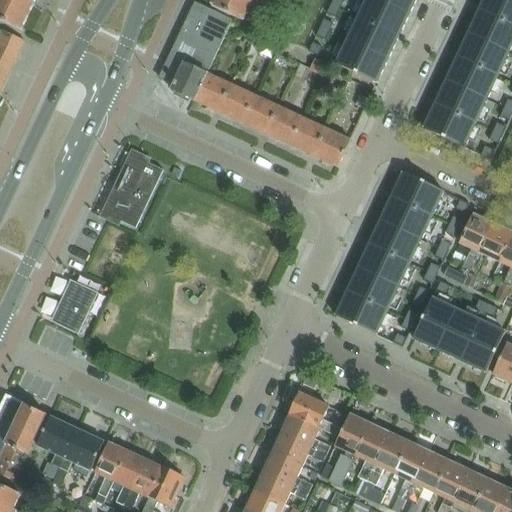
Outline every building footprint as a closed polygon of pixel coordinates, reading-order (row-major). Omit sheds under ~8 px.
[(0,0),(0,21),(21,31),(33,4),(34,4),(36,0),(0,0)] [(214,0),(211,7),(234,18),(244,23),(254,0),(214,0)] [(339,0),(333,0),(331,6),(340,11),(344,2),(339,0)] [(375,0),(367,0),(358,19),(399,39),(410,16),(375,0)] [(375,0),(410,16),(417,0),(375,0)] [(511,0),(484,0),(479,11),(511,26),(511,0)] [(171,91),(183,97),(195,102),(208,75),(211,69),(205,66),(227,19),(219,15),(195,4),(159,80),(173,86),(173,87),(174,87),(171,91)] [(331,6),(327,15),(336,19),(340,11),(331,6)] [(511,26),(479,11),(468,35),(509,54),(511,46),(511,26)] [(358,19),(348,42),(388,61),(399,39),(358,19)] [(324,20),(320,29),(329,33),(333,25),(324,20)] [(251,38),(258,41),(259,41),(264,30),(257,27),(251,38)] [(320,29),(316,37),(325,42),(329,33),(320,29)] [(264,30),(259,41),(265,44),(270,33),(264,30)] [(0,41),(19,51),(23,42),(24,41),(2,31),(0,34),(0,41)] [(270,33),(265,44),(272,48),(277,36),(270,33)] [(468,35),(457,58),(498,77),(509,54),(468,35)] [(277,36),(272,48),(278,51),(284,39),(277,36)] [(284,39),(278,51),(286,54),(291,43),(284,39)] [(0,53),(15,60),(19,51),(0,41),(0,53)] [(348,42),(336,66),(377,85),(388,61),(348,42)] [(313,44),(309,53),(318,57),(322,48),(313,44)] [(0,64),(10,69),(15,60),(0,53),(0,64)] [(457,58),(446,82),(487,101),(498,77),(457,58)] [(309,71),(316,74),(321,64),(314,60),(309,71)] [(0,75),(6,78),(10,69),(0,64),(0,75)] [(323,78),(328,68),(328,67),(321,64),(316,74),(323,78)] [(326,72),(323,78),(331,81),(334,75),(326,72)] [(208,75),(195,102),(219,114),(232,87),(208,75)] [(446,82),(435,105),(476,124),(487,101),(446,82)] [(232,87),(219,114),(243,125),(256,98),(232,87)] [(363,110),(368,100),(360,96),(355,106),(363,110)] [(256,98),(243,125),(266,135),(279,108),(256,98)] [(435,105),(423,130),(464,149),(476,124),(435,105)] [(279,108),(266,135),(290,146),(302,120),(279,108)] [(511,112),(504,109),(499,117),(509,121),(511,114),(511,112)] [(302,120),(290,146),(313,157),(326,131),(302,120)] [(496,124),(492,132),(502,136),(506,128),(496,124)] [(338,169),(350,142),(349,141),(326,131),(313,157),(338,169)] [(492,132),(488,141),(498,145),(502,136),(492,132)] [(484,147),(480,156),(490,160),(494,152),(484,147)] [(135,230),(163,172),(134,158),(106,216),(135,230)] [(403,174),(391,199),(432,218),(443,193),(403,174)] [(391,199),(380,222),(421,242),(432,218),(391,199)] [(459,202),(455,210),(464,214),(468,206),(459,202)] [(468,225),(458,245),(459,246),(471,251),(460,272),(469,276),(493,225),(472,216),(468,225)] [(453,217),(449,226),(458,230),(462,222),(453,217)] [(380,222),(369,246),(410,265),(421,242),(380,222)] [(511,234),(493,225),(469,276),(477,280),(487,259),(499,265),(511,236),(511,234)] [(449,226),(445,234),(454,239),(458,230),(449,226)] [(511,236),(499,265),(510,270),(503,285),(511,289),(511,288),(511,236)] [(442,241),(438,249),(447,254),(451,245),(442,241)] [(369,246),(358,270),(399,289),(410,265),(369,246)] [(438,249),(434,258),(443,262),(447,254),(438,249)] [(431,264),(427,273),(436,277),(440,269),(431,264)] [(447,269),(444,277),(463,286),(467,278),(447,269)] [(358,270),(347,293),(388,312),(399,289),(358,270)] [(427,273),(423,282),(432,286),(436,277),(427,273)] [(468,279),(464,286),(471,290),(475,282),(468,279)] [(77,337),(78,337),(98,294),(70,281),(69,282),(74,284),(56,321),(79,332),(77,337)] [(440,283),(436,291),(445,295),(449,287),(440,283)] [(503,285),(495,302),(503,305),(511,289),(503,285)] [(420,288),(416,297),(425,301),(429,292),(420,288)] [(436,291),(432,299),(441,304),(445,295),(436,291)] [(347,293),(335,318),(376,337),(388,312),(347,293)] [(416,297),(412,305),(421,309),(425,301),(416,297)] [(511,299),(507,297),(503,306),(511,309),(511,299)] [(432,299),(413,340),(437,352),(456,311),(441,304),(432,299)] [(479,301),(475,309),(484,314),(488,305),(479,301)] [(488,305),(484,314),(493,318),(497,309),(488,305)] [(456,311),(437,352),(461,363),(480,322),(471,318),(456,311)] [(408,312),(404,320),(414,324),(418,316),(408,312)] [(404,320),(401,329),(410,333),(414,324),(404,320)] [(480,322),(461,363),(486,374),(505,334),(489,326),(480,322)] [(397,335),(393,344),(402,348),(406,339),(397,335)] [(511,348),(507,346),(496,368),(492,377),(506,384),(507,382),(511,384),(511,383),(511,348)] [(303,385),(314,391),(317,383),(306,378),(303,385)] [(335,437),(339,429),(322,421),(324,418),(328,408),(316,403),(316,404),(298,395),(289,415),(320,430),(335,437)] [(23,407),(7,400),(0,414),(0,482),(11,488),(45,416),(24,406),(23,407)] [(284,431),(282,436),(326,456),(330,448),(315,441),(320,430),(289,415),(282,430),(284,431)] [(326,465),(320,478),(341,488),(355,458),(354,457),(369,427),(364,425),(365,423),(350,416),(349,418),(344,427),(335,448),(346,454),(344,457),(341,456),(335,469),(326,465)] [(50,419),(46,428),(37,448),(55,456),(51,466),(59,470),(77,431),(50,419)] [(369,427),(354,457),(355,458),(366,463),(358,479),(359,480),(367,483),(389,436),(384,434),(384,432),(370,425),(369,427)] [(90,473),(100,452),(104,443),(77,431),(59,470),(68,474),(72,464),(90,473)] [(278,440),(271,453),(302,468),(308,456),(323,463),(326,456),(282,436),(279,441),(278,440)] [(389,436),(367,483),(368,484),(376,488),(383,471),(394,477),(409,444),(394,437),(394,439),(389,436)] [(109,443),(94,474),(105,479),(97,495),(105,499),(113,483),(126,454),(122,452),(123,450),(109,443)] [(409,444),(394,477),(405,481),(398,498),(407,502),(428,455),(423,453),(424,451),(409,444)] [(126,454),(113,483),(123,488),(116,504),(123,508),(145,463),(140,461),(141,459),(127,452),(126,454)] [(266,469),(264,474),(308,495),(313,486),(297,479),(302,468),(271,453),(264,468),(266,469)] [(428,455),(407,502),(416,506),(423,490),(434,495),(448,462),(434,456),(433,457),(428,455)] [(448,462),(434,495),(444,500),(438,511),(449,511),(467,473),(462,471),(463,469),(448,462)] [(145,463),(123,508),(131,511),(138,495),(149,500),(164,470),(150,463),(149,465),(145,463)] [(59,470),(51,466),(47,464),(42,475),(54,481),(56,477),(59,470)] [(56,477),(53,484),(61,488),(68,474),(59,470),(56,477)] [(149,500),(142,511),(152,511),(157,504),(168,509),(182,479),(164,470),(149,500)] [(467,473),(449,511),(473,511),(488,481),(473,474),(472,476),(467,473)] [(260,478),(253,492),(284,507),(290,495),(305,502),(308,495),(264,474),(262,479),(260,478)] [(359,480),(353,494),(361,498),(368,484),(367,483),(359,480)] [(488,481),(473,511),(496,511),(506,492),(501,489),(502,488),(488,481)] [(0,487),(0,511),(13,511),(20,497),(0,487)] [(249,507),(246,511),(281,511),(284,507),(253,492),(247,506),(249,507)] [(506,492),(496,511),(511,511),(511,492),(511,494),(506,492)] [(97,495),(94,502),(102,505),(104,502),(105,499),(97,495)] [(398,498),(391,511),(393,511),(402,511),(407,502),(398,498)] [(322,502),(317,511),(327,511),(330,506),(322,502)] [(356,502),(352,510),(357,511),(369,511),(370,510),(371,509),(356,502)] [(407,502),(402,511),(414,511),(417,507),(416,506),(407,502)]
